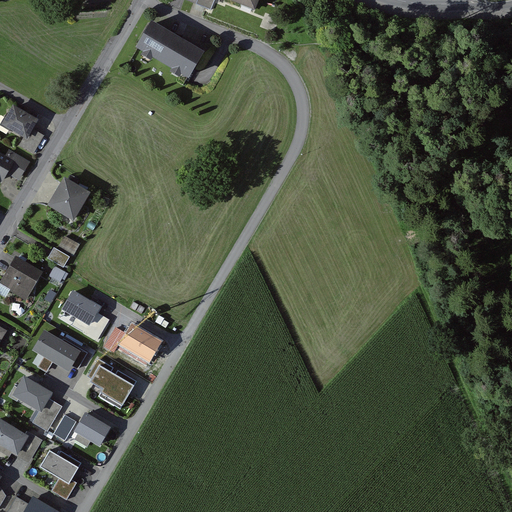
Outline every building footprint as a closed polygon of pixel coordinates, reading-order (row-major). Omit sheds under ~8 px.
[(262,0),(198,0),(197,4),(211,10),(214,0),(230,0),(259,11),(262,0)] [(206,52),(153,22),(138,48),(190,79),(192,75),(206,52)] [(39,120),(15,106),(4,125),(25,137),(28,139),(33,130),(39,120)] [(20,146),(34,154),(45,136),(33,130),(28,139),(25,137),(20,146)] [(6,155),(0,151),(0,177),(13,184),(26,160),(9,151),(6,155)] [(92,193),(66,178),(50,205),(76,220),(92,193)] [(70,256),(54,248),(51,253),(48,259),(63,268),(70,256)] [(43,274),(16,258),(0,284),(26,301),(43,274)] [(102,306),(73,290),(61,310),(90,326),(98,313),(102,306)] [(97,341),(109,320),(98,313),(90,326),(86,334),(97,341)] [(162,341),(131,324),(126,334),(119,345),(150,363),(162,341)] [(119,345),(126,334),(115,327),(104,347),(115,353),(119,345)] [(89,353),(62,337),(61,340),(45,330),(33,350),(44,357),(38,367),(48,373),(54,362),(70,372),(73,367),(79,370),(89,353)] [(122,409),(139,380),(98,356),(84,379),(103,390),(100,396),(122,409)] [(55,393),(25,376),(13,396),(43,413),(51,400),(55,393)] [(63,407),(51,400),(43,413),(36,425),(48,432),(63,407)] [(103,446),(114,428),(87,413),(77,432),(103,446)] [(76,422),(65,415),(55,434),(66,441),(76,422)] [(30,435),(0,417),(0,444),(18,455),(30,435)] [(30,435),(18,455),(30,462),(41,442),(30,435)] [(59,455),(51,450),(41,467),(60,478),(70,484),(72,480),(81,464),(61,452),(59,455)] [(77,483),(72,480),(70,484),(60,478),(52,491),(67,500),(77,483)] [(60,511),(61,511),(35,496),(29,505),(25,511),(60,511)] [(25,511),(29,505),(15,497),(6,511),(25,511)]
